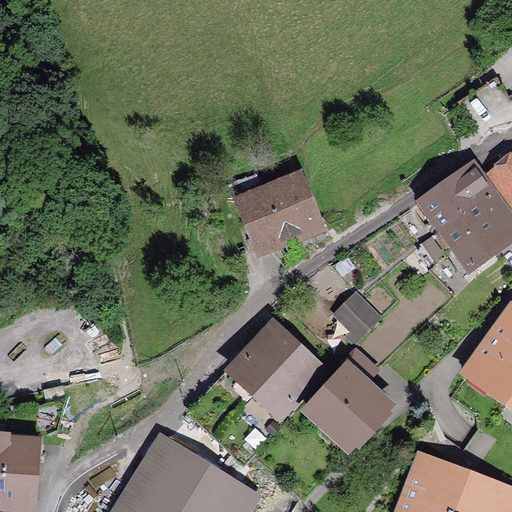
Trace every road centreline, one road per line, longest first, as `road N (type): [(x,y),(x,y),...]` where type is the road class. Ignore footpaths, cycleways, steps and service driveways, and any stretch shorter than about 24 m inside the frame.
road 1 (residential): [(51,511),(59,482),(160,426),(255,308),(511,135)]
road 2 (residential): [(511,292),(378,450),(305,511)]
